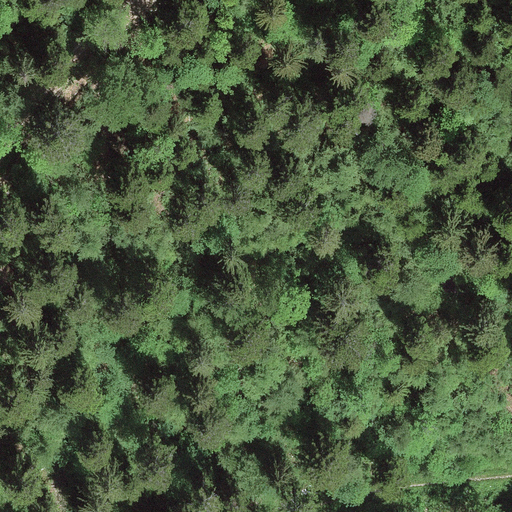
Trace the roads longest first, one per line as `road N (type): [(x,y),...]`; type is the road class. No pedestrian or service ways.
road 1 (track): [(284,511),(401,479),(511,470)]
road 2 (track): [(0,154),(75,51),(140,0)]
